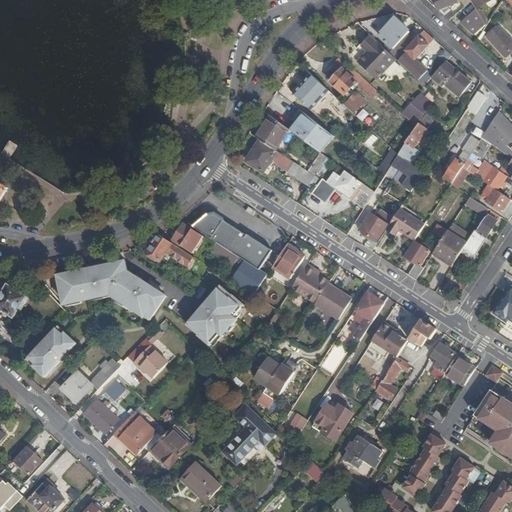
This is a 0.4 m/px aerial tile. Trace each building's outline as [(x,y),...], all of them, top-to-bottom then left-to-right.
[(433,0),(434,1),(439,10),(438,11),(448,20),(454,15),(448,7),(455,4),(458,3),(460,1),(462,0),(433,0)] [(469,0),(470,1),(475,9),(476,10),(489,0),(469,0)] [(475,9),(460,22),(474,35),(486,26),(476,10),(475,9)] [(395,20),(381,35),(394,49),(407,35),(409,33),(395,20)] [(510,44),(498,30),(489,37),(504,57),(510,52),(506,46),(510,44)] [(405,52),(415,61),(434,41),(425,32),(415,42),(407,35),(394,49),(402,56),(405,52)] [(372,37),(369,34),(359,44),(363,47),(372,37)] [(359,63),(378,81),(397,60),(390,53),(372,37),(363,47),(368,52),(359,63)] [(409,59),(403,66),(423,85),(432,76),(418,63),(415,65),(409,59)] [(455,69),(453,71),(444,63),(432,76),(443,86),(445,84),(451,90),(450,91),(459,99),(471,85),(455,69)] [(348,64),(342,70),(356,83),(372,97),(377,92),(348,64)] [(331,83),(345,95),(356,83),(342,70),(331,83)] [(293,94),(312,110),(329,92),(310,74),(293,94)] [(366,100),(357,91),(344,105),(353,114),(366,100)] [(485,100),(477,95),(469,106),(477,112),(485,100)] [(297,125),(291,132),(321,154),(334,137),(300,111),(293,121),(297,125)] [(511,126),(502,114),(499,112),(482,139),(490,144),(496,135),(507,146),(511,141),(511,126)] [(425,115),(419,126),(426,131),(433,120),(425,115)] [(272,118),(258,139),(261,142),(276,152),(291,132),(272,118)] [(419,126),(416,129),(398,155),(398,156),(412,164),(420,153),(414,149),(426,131),(419,126)] [(496,135),(490,144),(491,145),(511,159),(511,151),(507,146),(496,135)] [(490,144),(482,139),(472,153),(479,158),(482,160),(485,155),(491,145),(490,144)] [(261,142),(247,161),(264,172),(272,162),(278,153),(276,152),(261,142)] [(441,173),(446,176),(443,180),(451,185),(462,168),(471,154),(464,150),(456,162),(455,161),(450,169),(445,166),(441,173)] [(278,153),(272,162),(310,187),(315,178),(278,153)] [(472,153),(471,154),(462,168),(468,172),(469,173),(479,158),(472,153)] [(321,154),(307,173),(315,178),(328,159),(321,154)] [(482,160),(488,164),(502,173),(504,174),(506,170),(485,155),(482,160)] [(400,173),(401,171),(418,181),(424,172),(412,164),(398,156),(391,167),(400,173)] [(502,173),(488,164),(478,179),(485,183),(486,181),(494,186),(502,173)] [(351,200),(358,190),(365,195),(369,189),(340,168),(328,184),(351,200)] [(468,172),(462,168),(451,185),(452,185),(457,189),(468,172)] [(369,189),(365,195),(362,199),(368,203),(374,193),(369,189)] [(486,202),(503,213),(511,201),(495,190),(486,202)] [(470,197),(467,202),(486,214),(489,210),(470,197)] [(246,213),(253,217),(256,213),(249,209),(246,213)] [(400,209),(392,221),(387,228),(397,235),(399,232),(414,242),(425,226),(400,209)] [(388,225),(371,214),(360,231),(377,242),(388,225)] [(475,231),(469,242),(466,245),(464,249),(472,254),(474,256),(497,221),(498,218),(494,215),(493,217),(490,215),(478,233),(475,231)] [(208,235),(213,227),(197,216),(191,225),(208,235)] [(185,223),(173,241),(186,249),(191,242),(193,238),(199,242),(203,235),(185,223)] [(224,223),(213,238),(245,259),(259,268),(270,253),(224,223)] [(438,225),(433,233),(443,240),(447,233),(448,232),(438,225)] [(387,228),(386,231),(396,237),(397,235),(387,228)] [(448,232),(447,233),(466,245),(469,242),(450,229),(448,232)] [(447,233),(443,240),(433,254),(452,266),(461,254),(464,249),(466,245),(447,233)] [(159,238),(148,255),(150,256),(149,259),(153,262),(156,260),(162,264),(168,255),(192,271),(198,262),(161,238),(159,238)] [(429,253),(414,243),(405,257),(415,264),(408,276),(416,281),(424,269),(420,266),(429,253)] [(215,244),(210,252),(217,256),(222,248),(215,244)] [(306,257),(288,246),(273,268),(291,279),(306,257)] [(232,266),(232,265),(238,269),(244,260),(238,256),(237,258),(222,248),(217,256),(232,266)] [(464,249),(461,254),(468,259),(472,254),(464,249)] [(433,254),(432,257),(451,269),(452,266),(433,254)] [(234,276),(230,281),(254,296),(269,275),(259,268),(245,259),(244,260),(238,269),(234,276)] [(316,268),(309,263),(292,289),(317,305),(330,286),(331,284),(319,276),(314,272),(316,268)] [(127,264),(60,278),(66,307),(107,298),(106,295),(111,294),(114,296),(113,298),(127,307),(129,305),(138,312),(137,314),(151,323),(167,299),(161,295),(164,291),(152,283),(149,287),(129,274),(127,264)] [(436,285),(442,276),(437,272),(431,282),(436,285)] [(445,296),(451,283),(444,279),(437,293),(445,296)] [(331,284),(330,286),(344,295),(345,293),(331,283),(331,284)] [(344,295),(330,286),(317,305),(316,306),(339,320),(353,298),(345,293),(344,295)] [(0,294),(0,310),(13,319),(18,312),(21,313),(27,304),(24,302),(26,298),(8,287),(6,291),(3,289),(0,294)] [(220,337),(224,340),(238,323),(235,320),(245,309),(234,299),(233,299),(222,289),(188,328),(199,339),(199,338),(210,349),(220,337)] [(369,296),(351,323),(361,330),(357,336),(355,335),(348,347),(354,351),(384,306),(369,296)] [(437,331),(421,320),(408,341),(421,349),(428,339),(430,341),(437,331)] [(384,323),(372,341),(398,358),(408,341),(393,332),(393,328),(384,323)] [(19,335),(7,328),(2,335),(15,342),(19,335)] [(163,333),(158,328),(151,335),(156,340),(163,333)] [(33,368),(45,379),(77,346),(65,334),(63,336),(57,330),(46,341),(49,345),(43,351),(39,348),(29,359),(35,365),(33,368)] [(151,335),(147,340),(152,344),(156,340),(151,335)] [(334,343),(320,368),(331,374),(345,349),(334,343)] [(169,363),(151,345),(134,363),(145,375),(147,373),(153,380),(169,363)] [(432,358),(438,362),(430,375),(438,380),(443,373),(455,356),(440,346),(432,358)] [(456,358),(446,375),(464,387),(475,370),(456,358)] [(283,366),(271,359),(258,380),(283,396),(298,372),(285,364),(283,366)] [(376,391),(391,401),(397,392),(389,387),(401,369),(406,372),(409,367),(397,359),(386,375),(387,375),(383,383),(382,382),(376,391)] [(87,393),(93,386),(99,391),(122,367),(113,360),(90,385),(78,372),(62,389),(77,404),(87,393)] [(492,365),(486,377),(498,383),(504,371),(492,365)] [(124,392),(115,383),(105,394),(114,403),(124,392)] [(511,405),(491,392),(475,417),(500,433),(492,446),(511,458),(511,405)] [(104,435),(118,421),(114,417),(106,408),(98,401),(84,415),(94,425),(92,427),(96,431),(98,429),(104,435)] [(328,404),(314,426),(336,441),(354,414),(340,405),(337,410),(328,404)] [(108,406),(106,408),(114,417),(117,414),(108,406)] [(246,427),(247,429),(242,434),(241,433),(222,452),(235,463),(253,445),(251,444),(257,439),(258,440),(264,445),(274,434),(245,406),(235,416),(246,427)] [(135,413),(124,425),(146,447),(158,435),(135,413)] [(292,423),(302,430),(309,420),(298,413),(292,423)] [(114,435),(137,457),(146,447),(124,425),(114,435)] [(171,430),(167,434),(186,452),(190,448),(171,430)] [(439,456),(448,443),(434,433),(425,446),(427,448),(439,456)] [(150,451),(144,458),(155,468),(158,465),(166,473),(186,452),(167,434),(150,451)] [(347,450),(350,452),(345,459),(359,469),(364,462),(375,470),(381,461),(379,460),(384,453),(360,437),(355,444),(352,442),(347,450)] [(439,456),(427,448),(419,460),(433,469),(441,457),(439,456)] [(29,449),(16,462),(29,475),(43,462),(29,449)] [(461,459),(453,472),(455,474),(467,481),(476,468),(461,459)] [(433,469),(419,460),(411,472),(413,473),(425,481),(433,469)] [(310,462),(303,470),(320,487),(325,481),(327,479),(328,478),(323,472),(311,461),(310,462)] [(166,473),(158,465),(155,468),(163,476),(166,473)] [(196,466),(180,482),(195,497),(198,494),(207,503),(222,488),(216,482),(199,466),(197,467),(196,466)] [(27,493),(5,472),(0,477),(0,506),(3,509),(6,506),(11,510),(27,493)] [(413,473),(405,486),(419,495),(427,482),(425,481),(413,473)] [(245,480),(239,474),(229,484),(235,490),(245,480)] [(449,487),(461,495),(470,482),(467,481),(455,474),(447,486),(449,487)] [(79,479),(73,484),(81,492),(86,486),(79,479)] [(511,502),(511,487),(505,483),(496,496),(493,494),(486,506),(481,511),(501,511),(508,503),(511,505),(511,502)] [(44,485),(28,502),(38,511),(47,511),(51,507),(56,511),(66,502),(52,488),(50,490),(44,485)] [(449,487),(440,500),(455,509),(463,496),(461,495),(449,487)] [(385,488),(376,502),(388,510),(397,498),(398,496),(385,488)] [(198,494),(195,497),(205,505),(207,503),(198,494)] [(388,510),(386,511),(404,511),(407,508),(408,506),(397,498),(388,510)] [(440,500),(432,511),(452,511),(455,509),(440,500)]
